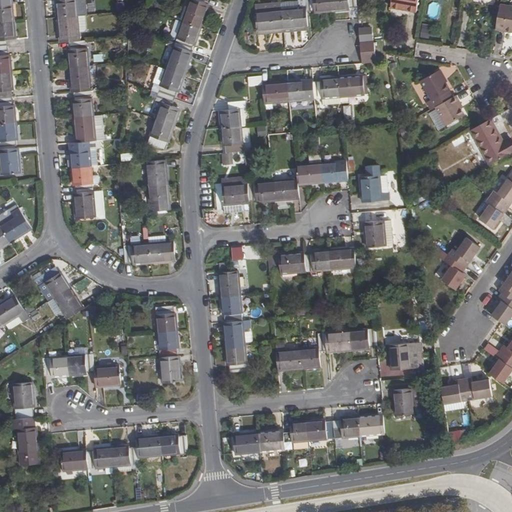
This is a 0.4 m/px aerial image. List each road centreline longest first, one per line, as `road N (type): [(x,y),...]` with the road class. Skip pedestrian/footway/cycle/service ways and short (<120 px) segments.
road 1 (tertiary): [(495,448),(469,460),(216,502)]
road 2 (residential): [(34,0),(59,247)]
road 3 (residential): [(195,239),(195,131),(218,61)]
road 4 (residential): [(357,380),(341,396),(208,409)]
road 5 (residential): [(59,247),(133,287),(198,283)]
road 6 (residential): [(67,406),(86,422),(208,409)]
road 7 (residential): [(324,216),(301,234),(195,239)]
road 8 (residential): [(208,409),(198,283)]
road 9 (residential): [(339,44),(304,57),(218,61)]
